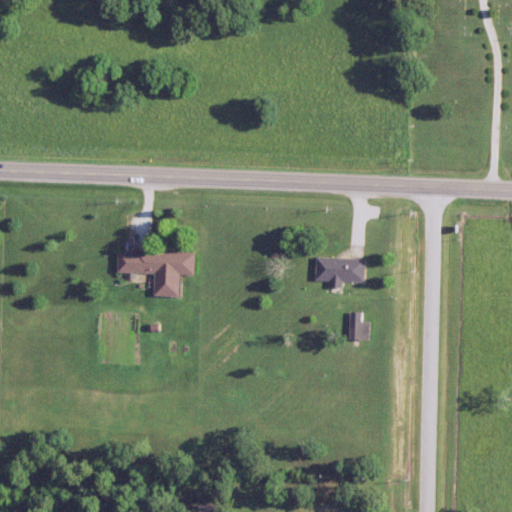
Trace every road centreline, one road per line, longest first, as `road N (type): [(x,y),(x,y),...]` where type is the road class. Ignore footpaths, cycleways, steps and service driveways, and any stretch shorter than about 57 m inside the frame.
road 1 (secondary): [(0,168),(511,186)]
road 2 (residential): [(441,184),(430,511)]
